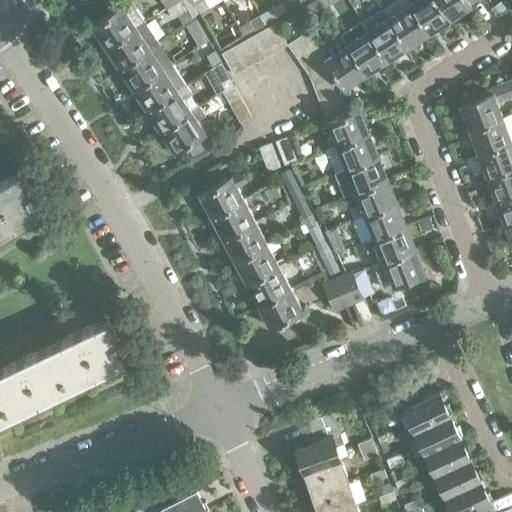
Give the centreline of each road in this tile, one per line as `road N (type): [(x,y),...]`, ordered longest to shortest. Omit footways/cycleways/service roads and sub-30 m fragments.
road 1 (residential): [(222,405),(116,201),(0,31)]
road 2 (residential): [(489,301),(412,92),(511,31)]
road 3 (residential): [(222,405),(421,326)]
road 4 (residential): [(22,479),(222,405)]
road 5 (residential): [(421,326),(506,488),(511,486)]
